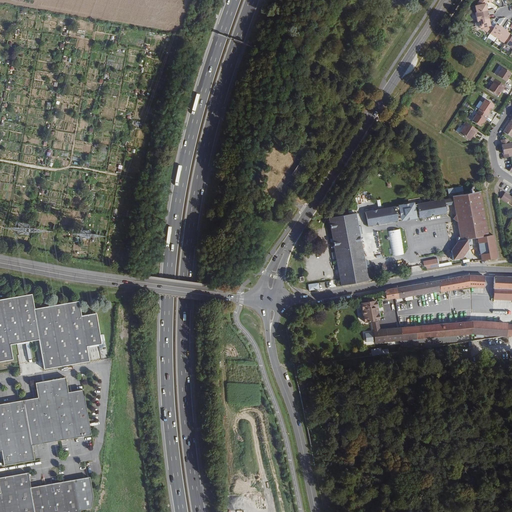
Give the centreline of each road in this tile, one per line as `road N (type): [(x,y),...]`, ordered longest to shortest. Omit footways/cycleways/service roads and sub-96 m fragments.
road 1 (motorway): [(234,0),(183,167),(172,248),(166,395),(181,511)]
road 2 (motorway): [(197,511),(184,394),(189,246),(200,172),(251,0)]
road 3 (secondary): [(289,242),(448,0)]
road 4 (secondary): [(511,271),(461,270),(278,301)]
road 5 (secondary): [(313,511),(271,351)]
road 6 (secondary): [(131,285),(0,263)]
road 7 (secondary): [(131,285),(262,300)]
